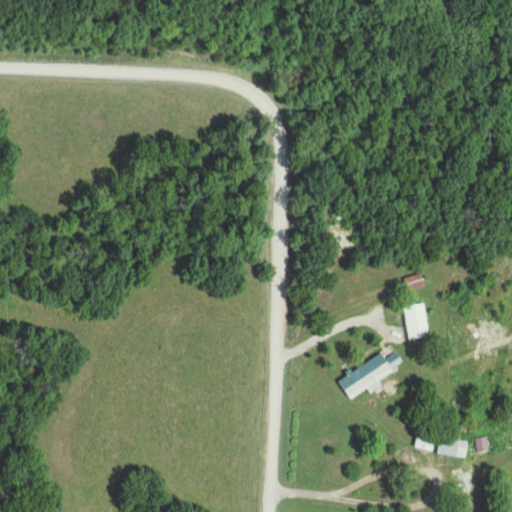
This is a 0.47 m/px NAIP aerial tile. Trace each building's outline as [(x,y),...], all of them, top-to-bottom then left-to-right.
[(408,294),(427,288),(423,274),(404,280),(408,294)] [(403,308),(408,341),(430,337),(424,304),(403,308)] [(338,382),(349,399),(403,365),(392,347),(338,382)] [(415,449),(432,453),(436,434),(420,430),(415,449)] [(467,439),(450,438),(450,439),(440,439),(439,456),(466,457),(467,439)] [(471,511),(491,501),(474,464),(453,473),(471,511)]
